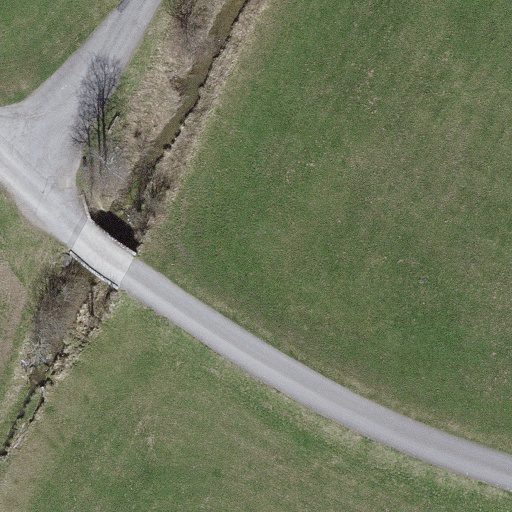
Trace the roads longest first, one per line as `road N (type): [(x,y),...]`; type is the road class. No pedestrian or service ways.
road 1 (residential): [(82,231),(127,279),(340,417),(511,485)]
road 2 (track): [(147,0),(43,195)]
